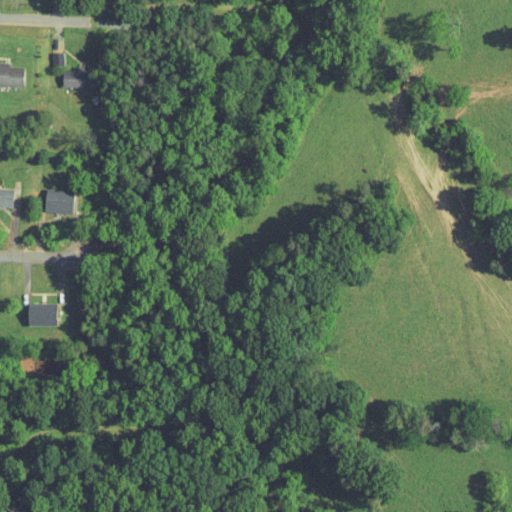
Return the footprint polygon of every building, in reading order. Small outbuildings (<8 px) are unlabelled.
[(51,46),(40,47),(40,60),(52,60),(51,46)] [(0,80),(12,81),(13,60),(0,59),(0,80)] [(50,82),(79,82),(79,63),(51,63),(50,82)] [(62,184),(34,183),(33,205),(61,205),(62,184)] [(16,318),(45,319),(45,297),(16,297),(16,318)]
